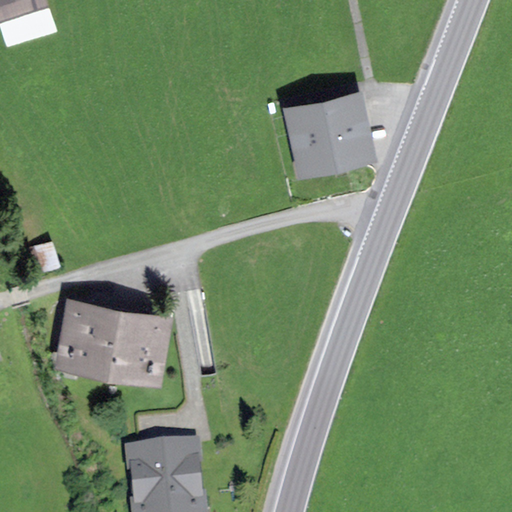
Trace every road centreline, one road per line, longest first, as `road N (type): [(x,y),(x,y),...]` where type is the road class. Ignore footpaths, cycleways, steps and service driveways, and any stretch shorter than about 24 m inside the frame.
road 1 (residential): [(0,298),(294,216),(389,214)]
road 2 (secondary): [(389,214),(289,511)]
road 3 (secondary): [(472,0),(389,214)]
